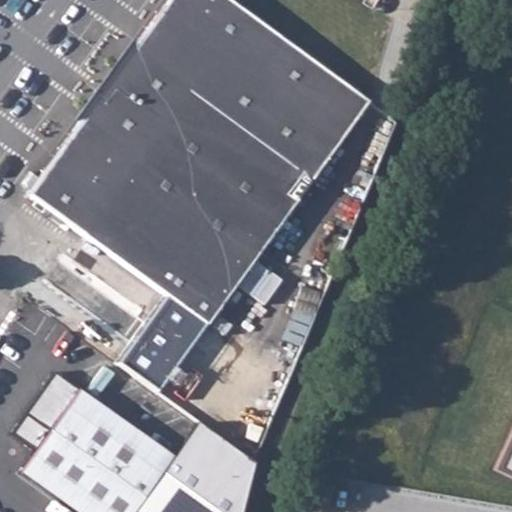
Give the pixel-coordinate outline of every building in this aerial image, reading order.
[(199,321),(360,97),(249,17),(225,0),(159,0),(125,48),(56,143),(21,193),(56,218),(162,295),(199,321)] [(125,48),(126,21),(31,152),(56,143),(125,48)] [(151,390),(199,321),(162,295),(113,362),(151,390)] [(198,425),(177,455),(57,370),(11,434),(37,452),(21,474),(75,511),(243,511),(256,467),(198,425)] [(511,432),(496,468),(511,475),(511,432)]
